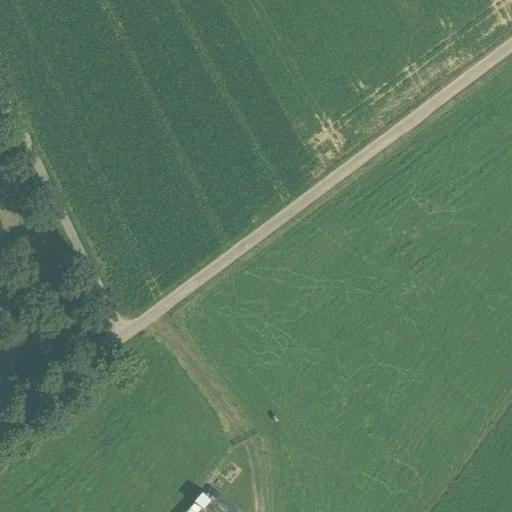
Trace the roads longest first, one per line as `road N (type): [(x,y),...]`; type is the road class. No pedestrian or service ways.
road 1 (track): [(511,46),(124,337)]
road 2 (track): [(124,337),(0,79)]
road 3 (track): [(124,337),(0,434)]
